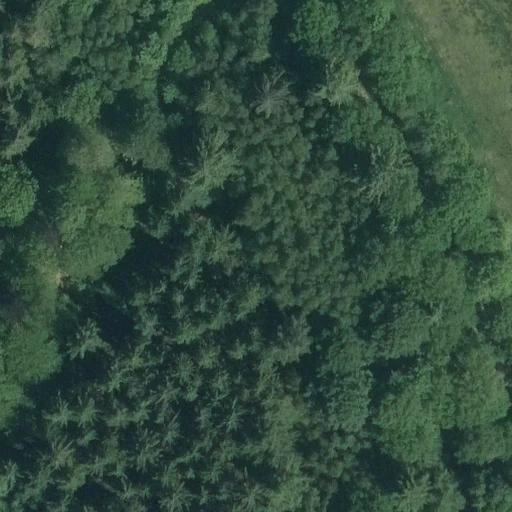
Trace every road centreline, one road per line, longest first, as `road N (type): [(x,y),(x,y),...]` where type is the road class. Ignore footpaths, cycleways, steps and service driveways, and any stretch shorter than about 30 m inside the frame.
road 1 (track): [(511,402),(481,308),(405,143),(320,0)]
road 2 (track): [(209,0),(93,160),(0,335)]
road 3 (track): [(370,511),(467,321),(481,308)]
